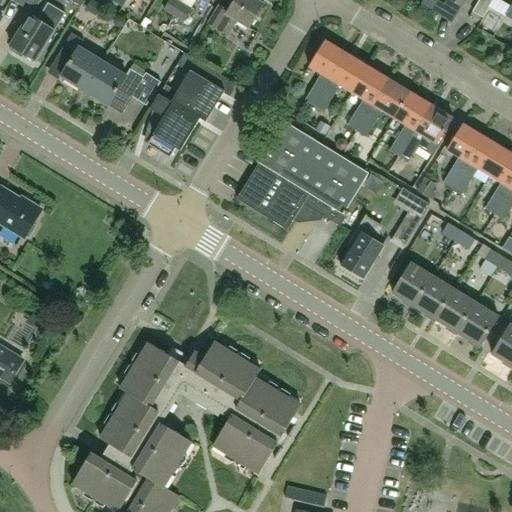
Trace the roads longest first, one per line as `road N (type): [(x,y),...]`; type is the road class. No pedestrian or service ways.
road 1 (residential): [(26,470),(177,222)]
road 2 (tertiary): [(177,222),(409,362)]
road 3 (residential): [(177,222),(311,0)]
road 4 (tertiary): [(0,114),(177,222)]
road 5 (residential): [(511,107),(334,0)]
road 6 (residential): [(359,511),(386,394),(409,362)]
road 7 (tertiary): [(409,362),(511,425)]
